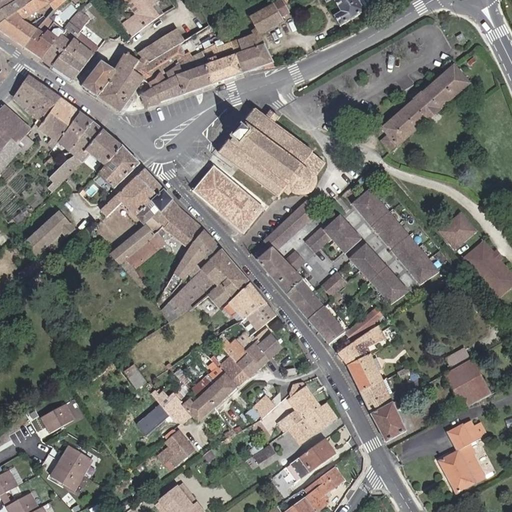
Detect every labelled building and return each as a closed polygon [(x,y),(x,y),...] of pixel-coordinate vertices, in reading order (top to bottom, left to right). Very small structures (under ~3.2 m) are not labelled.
[(16,0),(0,12),(0,25),(33,0),(16,0)] [(0,0),(0,12),(16,0),(0,0)] [(33,0),(0,25),(0,27),(27,47),(39,29),(23,19),(50,2),(55,10),(66,0),(33,0)] [(125,23),(134,35),(137,33),(130,23),(143,14),(132,0),(126,0),(137,14),(125,23)] [(137,33),(160,15),(152,5),(156,2),(154,0),(132,0),(143,14),(130,23),(137,33)] [(249,71),(260,67),(272,62),(259,35),(283,22),(281,18),(287,14),(288,11),(282,0),(274,6),(261,13),(251,18),(257,28),(252,31),(254,35),(238,41),(242,53),(249,71)] [(365,12),(357,0),(325,0),(327,3),(331,0),(335,0),(343,13),(336,17),(341,26),(365,12)] [(164,13),(156,2),(152,5),(160,15),(164,13)] [(54,65),(75,80),(92,57),(99,48),(80,33),(90,19),(81,10),(67,26),(74,32),(77,35),(54,65)] [(49,17),(55,22),(60,16),(54,11),(49,17)] [(27,47),(43,59),(62,35),(66,30),(55,22),(49,17),(39,29),(27,47)] [(166,54),(180,45),(185,42),(178,30),(154,45),(166,54)] [(53,66),(54,65),(77,35),(74,32),(68,39),(62,35),(43,59),(53,66)] [(461,34),(455,37),(458,42),(464,39),(461,34)] [(236,56),(242,53),(238,41),(232,43),(232,44),(236,56)] [(228,58),(236,56),(232,44),(232,43),(225,47),(228,58)] [(160,75),(186,57),(180,45),(166,54),(150,64),(143,58),(140,63),(126,83),(115,76),(98,97),(120,112),(137,90),(144,80),(150,84),(156,82),(160,75)] [(166,54),(154,45),(139,55),(143,58),(150,64),(166,54)] [(207,52),(208,55),(218,50),(217,47),(207,52)] [(236,76),(228,58),(225,47),(218,50),(208,55),(212,66),(208,67),(214,84),(236,76)] [(184,95),(214,84),(208,67),(212,66),(208,55),(207,52),(183,64),(186,76),(178,78),(184,95)] [(241,74),(249,71),(242,53),(236,56),(241,74)] [(84,88),(98,97),(115,76),(126,83),(140,63),(129,56),(125,57),(115,73),(102,64),(84,88)] [(236,76),(241,74),(236,56),(228,58),(236,76)] [(168,101),(184,95),(178,78),(186,76),(183,64),(167,75),(171,82),(167,85),(163,86),(168,101)] [(438,111),(471,83),(461,73),(454,66),(422,94),(421,93),(412,101),(413,102),(382,129),(387,135),(381,141),(390,153),(429,120),(430,121),(439,113),(438,111)] [(156,82),(150,84),(153,91),(142,97),(147,109),(168,101),(163,86),(167,85),(160,75),(156,82)] [(28,76),(13,97),(24,110),(43,87),(28,76)] [(43,87),(24,110),(37,121),(46,109),(51,112),(60,99),(43,87)] [(46,109),(37,121),(34,125),(41,130),(51,139),(47,145),(53,150),(58,144),(59,145),(81,114),(60,99),(51,112),(46,109)] [(4,107),(0,110),(0,155),(11,141),(17,146),(26,136),(31,131),(4,107)] [(266,118),(262,115),(259,112),(256,110),(222,152),(219,155),(278,198),(284,191),(289,195),(291,192),(300,195),(303,195),(305,194),(308,193),(309,193),(313,190),(314,189),(315,186),(316,182),(316,178),(315,177),(326,164),(280,129),(274,124),(279,117),(272,111),(266,118)] [(81,114),(59,145),(69,153),(93,124),(81,114)] [(86,152),(103,132),(93,124),(69,153),(75,158),(81,164),(82,164),(84,162),(90,155),(86,152)] [(122,148),(103,132),(86,152),(90,155),(105,168),(122,148)] [(33,144),(26,136),(17,146),(11,141),(0,155),(0,172),(14,157),(18,160),(33,144)] [(131,173),(139,166),(122,148),(105,168),(99,174),(98,175),(113,190),(131,173)] [(105,168),(90,155),(84,162),(99,174),(105,168)] [(52,192),(81,164),(75,158),(68,162),(57,174),(50,179),(55,183),(49,189),(52,192)] [(49,166),(46,163),(40,168),(36,172),(39,176),(49,166)] [(214,168),(193,192),(208,205),(208,199),(224,181),(229,180),(214,168)] [(145,227),(113,254),(123,266),(128,272),(143,288),(146,286),(135,269),(128,258),(155,235),(160,230),(162,228),(158,224),(165,217),(162,213),(173,202),(173,201),(144,171),(101,212),(103,213),(108,218),(122,203),(145,227)] [(330,179),(335,190),(349,184),(344,172),(330,179)] [(367,181),(374,175),(371,172),(365,178),(367,181)] [(113,190),(98,175),(89,185),(93,189),(98,185),(109,195),(113,190)] [(208,199),(208,205),(231,224),(244,234),(264,209),(229,180),(224,181),(208,199)] [(369,190),(351,205),(420,286),(439,273),(369,190)] [(25,221),(14,230),(20,238),(37,256),(47,246),(52,252),(74,231),(47,202),(39,210),(44,216),(31,228),(25,221)] [(179,208),(173,202),(162,213),(165,217),(158,224),(162,228),(184,245),(189,238),(200,227),(179,208)] [(308,202),(266,240),(273,248),(257,261),(261,267),(271,278),(289,298),(331,346),(346,333),(301,281),(302,280),(294,271),(305,262),(296,252),(285,261),(276,251),(318,213),(308,202)] [(433,220),(451,205),(449,203),(431,218),(433,220)] [(456,211),(451,205),(433,220),(448,238),(466,223),(459,215),(457,217),(454,212),(456,211)] [(322,228),(306,243),(315,253),(331,238),(345,254),(362,239),(340,215),(324,230),(322,228)] [(450,240),(468,225),(466,223),(448,238),(450,240)] [(92,224),(86,229),(90,233),(96,228),(92,224)] [(204,231),(200,227),(189,238),(184,245),(167,272),(173,276),(185,257),(193,243),(204,231)] [(128,258),(135,269),(164,244),(160,238),(164,233),(160,230),(155,235),(128,258)] [(457,249),(475,234),(473,232),(455,247),(457,249)] [(475,234),(457,249),(492,292),(511,276),(494,256),(492,258),(489,254),(491,252),(489,250),(475,234)] [(366,243),(350,259),(390,304),(410,292),(366,243)] [(193,280),(161,312),(168,323),(193,308),(207,296),(220,286),(231,298),(249,281),(222,250),(221,251),(216,246),(194,266),(185,257),(173,276),(169,282),(175,288),(182,280),(183,281),(188,275),(193,280)] [(492,248),(489,250),(491,252),(489,254),(492,258),(494,256),(496,258),(499,256),(492,248)] [(20,276),(27,284),(43,269),(36,261),(20,276)] [(128,272),(123,266),(116,272),(121,277),(128,272)] [(453,279),(458,276),(454,270),(449,273),(453,279)] [(330,297),(346,283),(337,272),(321,287),(330,297)] [(494,294),(511,279),(511,277),(511,276),(492,292),(494,294)] [(172,292),(175,288),(169,282),(166,286),(172,292)] [(267,303),(251,283),(233,300),(223,308),(232,318),(238,313),(245,319),(247,318),(267,303)] [(220,286),(207,296),(219,309),(231,298),(220,286)] [(163,291),(156,303),(160,309),(162,306),(170,295),(163,291)] [(277,316),(267,303),(247,318),(257,331),(277,316)] [(381,312),(377,307),(346,333),(354,342),(375,325),(372,320),(381,312)] [(381,332),(378,326),(368,333),(372,338),(381,332)] [(270,359),(272,357),(283,348),(267,329),(256,337),(254,339),(251,336),(240,344),(251,356),(260,349),(270,359)] [(251,336),(247,330),(237,340),(238,341),(240,344),(251,336)] [(338,354),(348,366),(364,358),(361,352),(367,349),(389,338),(385,330),(381,332),(372,338),(368,333),(338,354)] [(238,341),(227,353),(230,356),(249,377),(256,371),(270,359),(260,349),(251,356),(240,344),(238,341)] [(361,352),(364,358),(371,355),(367,349),(361,352)] [(453,370),(471,360),(464,349),(446,359),(453,370)] [(214,351),(208,356),(215,364),(221,370),(226,375),(232,381),(238,387),(249,377),(230,356),(224,361),(214,351)] [(348,366),(360,391),(363,389),(366,390),(383,381),(371,355),(364,358),(348,366)] [(215,364),(208,356),(206,358),(208,360),(206,362),(213,372),(211,374),(229,394),(238,387),(232,381),(226,375),(221,370),(215,364)] [(445,375),(464,409),(498,391),(496,386),(489,390),(472,360),(471,360),(453,370),(445,375)] [(177,365),(171,370),(186,386),(192,380),(177,365)] [(134,366),(125,372),(137,389),(146,383),(134,366)] [(400,378),(410,373),(408,369),(398,374),(400,378)] [(229,394),(211,374),(190,390),(199,399),(205,395),(216,407),(229,394)] [(363,389),(360,391),(372,415),(393,403),(383,381),(366,390),(363,389)] [(291,397),(305,387),(302,383),(293,385),(290,394),(291,397)] [(306,386),(305,387),(291,397),(288,399),(297,411),(278,424),(284,433),(289,430),(321,407),(306,386)] [(177,389),(173,393),(181,402),(185,398),(177,389)] [(159,394),(156,391),(152,395),(167,413),(177,424),(180,425),(192,415),(184,405),(181,402),(173,393),(168,397),(163,391),(159,394)] [(267,396),(254,408),(260,416),(262,418),(281,402),(281,393),(272,401),(267,396)] [(198,422),(216,407),(205,395),(199,399),(193,404),(190,400),(184,405),(192,415),(198,422)] [(372,415),(386,442),(405,432),(396,409),(401,406),(398,400),(393,403),(372,415)] [(337,418),(327,403),(321,407),(332,422),(337,418)] [(136,423),(146,435),(169,416),(159,404),(136,423)] [(51,433),(74,421),(65,405),(43,418),(51,433)] [(332,422),(321,407),(289,430),(300,445),(332,422)] [(246,414),(252,422),(260,416),(254,408),(246,414)] [(439,461),(457,494),(485,479),(473,455),(475,454),(470,444),(481,439),(474,426),(471,421),(463,425),(462,424),(448,432),(458,451),(439,461)] [(481,422),(474,426),(481,439),(488,435),(481,422)] [(195,450),(179,431),(165,442),(169,446),(158,455),(165,463),(170,459),(176,467),(186,459),(185,457),(195,450)] [(325,439),(291,464),(301,479),(336,454),(325,439)] [(249,451),(252,456),(263,448),(259,444),(249,451)] [(93,461),(68,446),(50,477),(75,492),(93,461)] [(275,453),(270,446),(254,456),(260,464),(275,453)] [(317,511),(327,505),(325,501),(329,498),(326,495),(345,481),(336,468),(315,483),(319,488),(286,511),(317,511)] [(0,496),(5,493),(18,486),(10,471),(0,475),(0,496)] [(174,485),(167,490),(172,498),(179,493),(174,485)] [(11,505),(5,493),(0,496),(7,507),(11,505)] [(31,494),(11,505),(7,507),(9,511),(34,511),(39,509),(31,494)]
